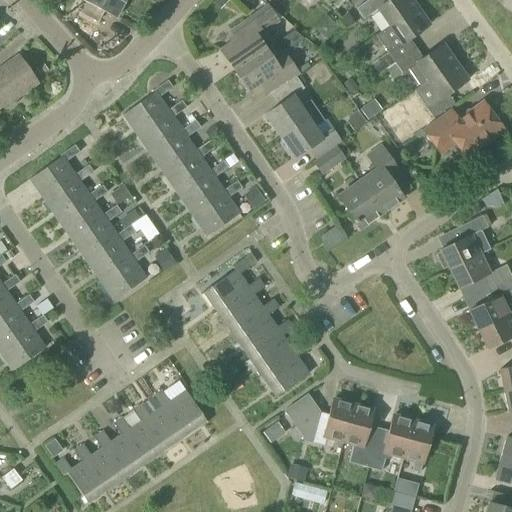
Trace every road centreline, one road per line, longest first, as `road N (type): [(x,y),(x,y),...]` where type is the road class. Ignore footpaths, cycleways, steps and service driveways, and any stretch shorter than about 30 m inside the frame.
road 1 (residential): [(393,258),(335,291),(311,282),(283,208),(160,34)]
road 2 (residential): [(456,511),(475,444),(476,400),(393,258)]
road 3 (residential): [(119,384),(0,207)]
road 4 (residential): [(393,258),(510,171)]
road 5 (residential): [(0,167),(67,120),(95,76)]
